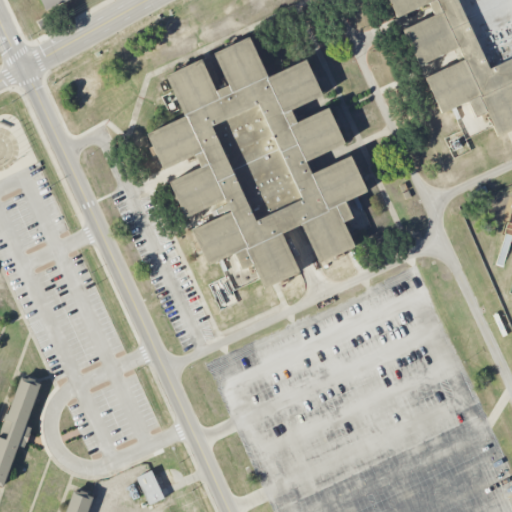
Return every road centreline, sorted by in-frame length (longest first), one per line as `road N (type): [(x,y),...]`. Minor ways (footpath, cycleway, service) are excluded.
road 1 (residential): [(25,68),(231,511)]
road 2 (residential): [(353,44),(511,387)]
road 3 (tertiary): [(152,0),(25,68)]
